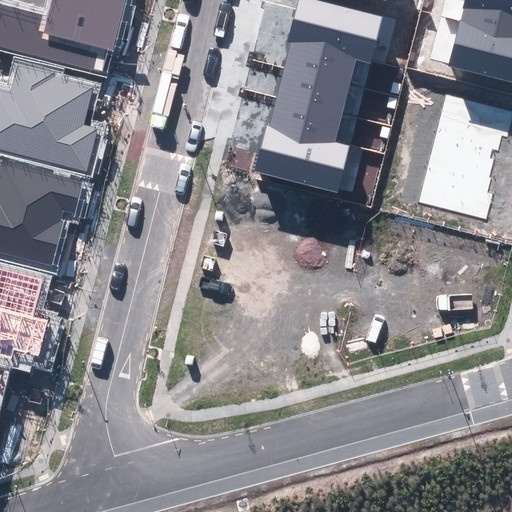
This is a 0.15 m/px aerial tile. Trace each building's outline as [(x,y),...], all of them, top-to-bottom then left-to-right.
[(111,52),(124,0),(49,0),(46,15),(0,3),(0,48),(99,74),(102,62),(105,50),(111,52)] [(291,42),(357,58),(370,62),(382,15),(323,0),(297,0),(287,40),(291,42)] [(511,0),(465,0),(460,20),(511,33),(511,0)] [(511,33),(460,20),(448,66),(511,82),(511,33)] [(284,70),(349,86),(357,58),(291,42),(284,70)] [(0,147),(85,169),(96,128),(82,125),(87,108),(93,86),(53,76),(55,70),(19,61),(11,92),(0,89),(0,147)] [(276,97),(342,114),(349,86),(284,70),(276,97)] [(511,110),(446,94),(436,135),(492,149),(498,151),(502,136),(508,137),(511,120),(511,110)] [(270,124),(335,141),(342,114),(276,97),(270,124)] [(255,169),(338,191),(350,145),(335,141),(270,124),(267,123),(255,169)] [(429,162),(490,178),(494,160),(490,159),(492,149),(436,135),(429,162)] [(0,253),(52,267),(58,244),(64,221),(61,220),(63,211),(74,214),(83,182),(2,161),(0,169),(0,253)] [(420,202),(487,219),(493,194),(488,193),(492,178),(490,178),(429,162),(420,202)] [(0,355),(11,358),(13,349),(38,355),(47,322),(32,318),(38,295),(42,280),(0,269),(0,355)]
